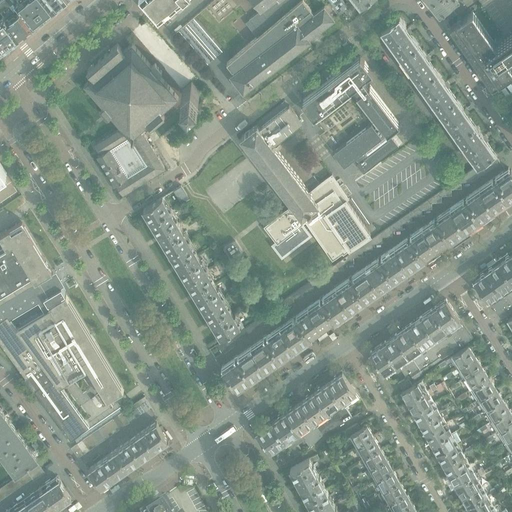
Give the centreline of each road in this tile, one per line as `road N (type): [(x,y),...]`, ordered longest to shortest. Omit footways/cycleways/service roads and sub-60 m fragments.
road 1 (residential): [(0,120),(200,447)]
road 2 (residential): [(106,219),(185,171),(394,0)]
road 3 (residential): [(231,425),(106,219)]
road 4 (residential): [(445,511),(346,344)]
road 5 (residential): [(511,139),(410,0)]
road 6 (residential): [(0,374),(100,511)]
road 7 (residential): [(106,219),(15,78)]
road 8 (unclassified): [(231,425),(346,344)]
road 9 (unclassified): [(346,344),(451,271)]
